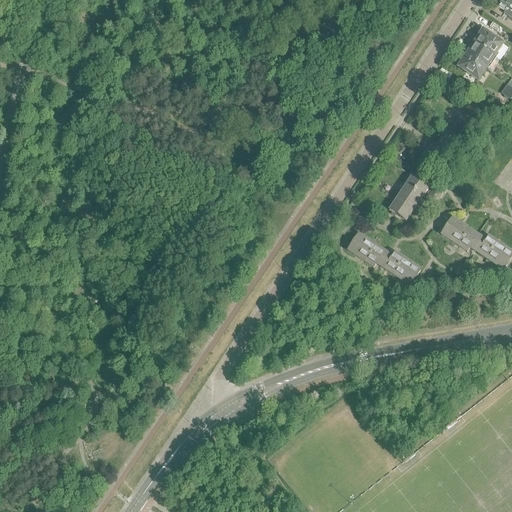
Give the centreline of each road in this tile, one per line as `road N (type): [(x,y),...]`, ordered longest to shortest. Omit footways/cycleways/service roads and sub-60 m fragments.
road 1 (unclassified): [(230,408),(219,383),(224,369),(470,0)]
road 2 (primary): [(230,408),(343,363),(511,334)]
road 3 (primary): [(132,507),(175,450),(230,408)]
